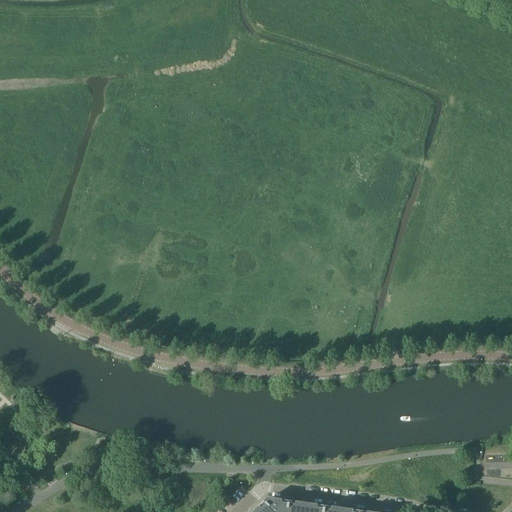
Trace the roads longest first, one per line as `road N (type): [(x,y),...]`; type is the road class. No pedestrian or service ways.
road 1 (tertiary): [(511,357),(289,373),(188,364),(70,325),(0,271)]
road 2 (residential): [(239,511),(260,489),(423,511)]
